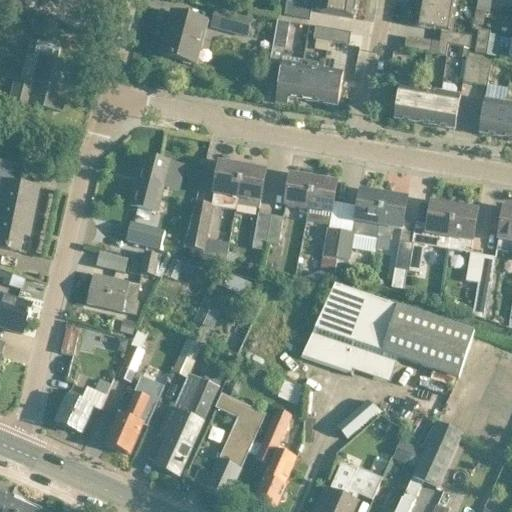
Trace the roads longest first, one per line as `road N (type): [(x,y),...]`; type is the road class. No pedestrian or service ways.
road 1 (residential): [(21,436),(86,161),(111,100)]
road 2 (residential): [(356,148),(111,100)]
road 3 (residential): [(511,176),(356,148)]
road 4 (secondary): [(154,511),(15,450)]
road 5 (residential): [(356,148),(383,0)]
